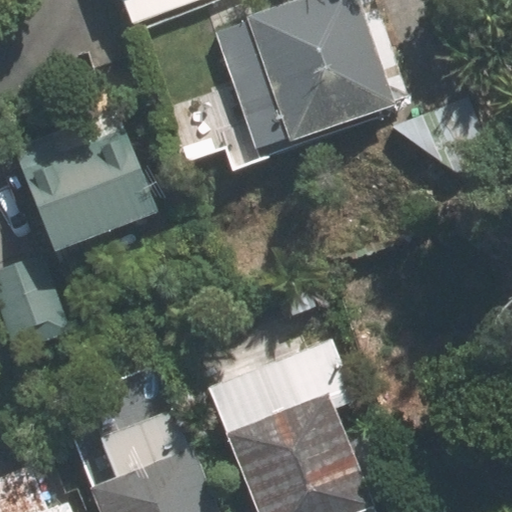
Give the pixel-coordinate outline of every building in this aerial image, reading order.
[(134,0),(145,28),(219,0),(134,0)] [(337,0),(316,0),(223,35),(268,156),(479,77),(450,0),(431,0),(405,10),(409,21),(388,29),(396,49),(361,62),(337,0)] [(70,250),(170,214),(137,114),(34,150),(70,250)] [(392,511),(328,343),(218,385),(264,504),(245,511),(392,511)] [(131,466),(97,480),(110,511),(226,511),(179,401),(115,428),(131,466)] [(42,468),(0,485),(0,511),(83,511),(78,501),(60,509),(42,468)]
